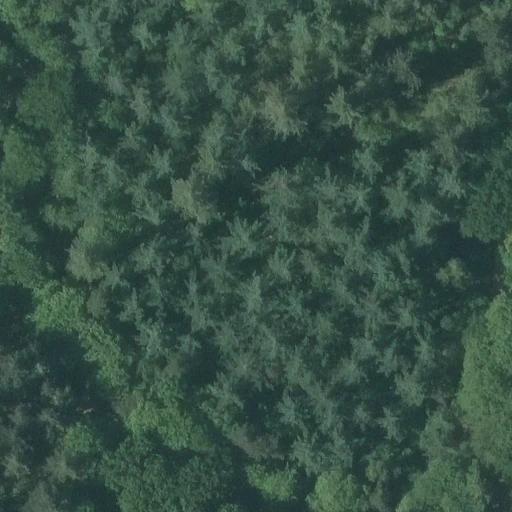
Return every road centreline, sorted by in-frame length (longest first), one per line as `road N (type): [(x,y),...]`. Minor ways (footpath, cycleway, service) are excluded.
road 1 (track): [(0,287),(343,511)]
road 2 (track): [(57,0),(72,95),(85,341)]
road 3 (track): [(499,232),(483,284),(471,395),(452,462),(424,511)]
road 4 (track): [(27,511),(85,341)]
road 5 (track): [(90,511),(85,341)]
